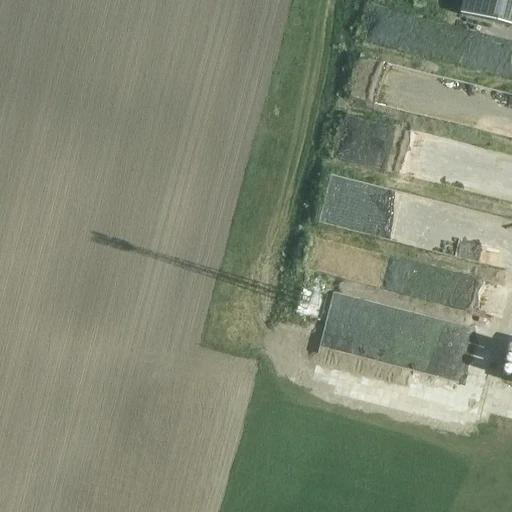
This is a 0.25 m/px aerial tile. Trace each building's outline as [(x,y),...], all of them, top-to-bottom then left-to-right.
[(511,0),(464,0),(460,16),(511,28),(511,0)] [(478,137),(485,106),(361,78),(354,109),(478,137)] [(397,258),(428,261),(431,215),(417,214),(415,237),(399,236),(397,258)] [(467,240),(464,222),(446,224),(449,242),(467,240)] [(445,307),(446,295),(390,289),(388,301),(445,307)]
